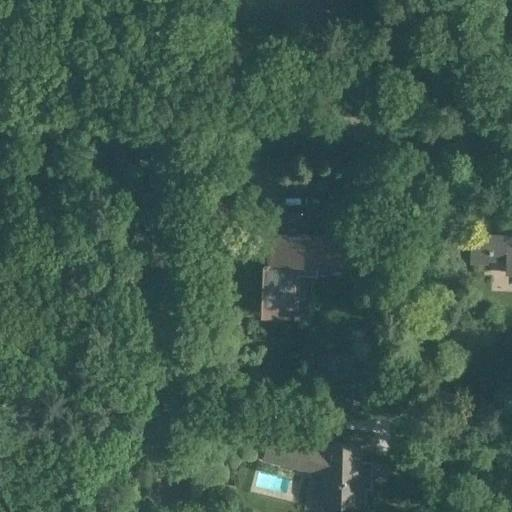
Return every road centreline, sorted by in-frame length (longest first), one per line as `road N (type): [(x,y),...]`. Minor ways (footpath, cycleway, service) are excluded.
road 1 (residential): [(146,511),(168,120)]
road 2 (residential): [(168,120),(511,131)]
road 3 (residential): [(0,114),(168,120)]
